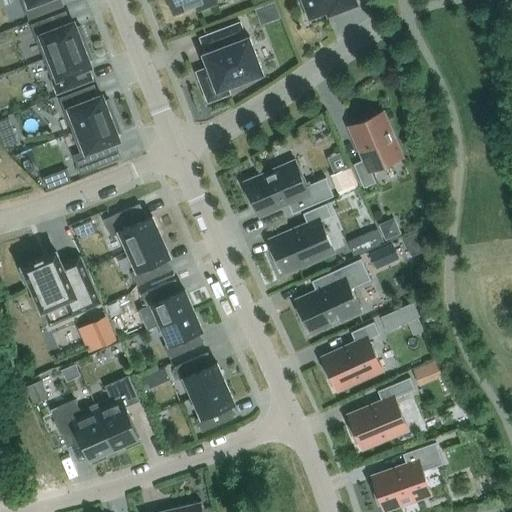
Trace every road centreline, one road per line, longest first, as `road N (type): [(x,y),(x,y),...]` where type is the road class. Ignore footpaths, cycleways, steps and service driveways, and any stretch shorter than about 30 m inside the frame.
road 1 (residential): [(294,420),(177,153)]
road 2 (residential): [(18,511),(93,494),(294,420)]
road 3 (residential): [(177,153),(253,112),(375,27)]
road 4 (residential): [(177,153),(0,220)]
road 5 (residential): [(177,153),(118,0)]
